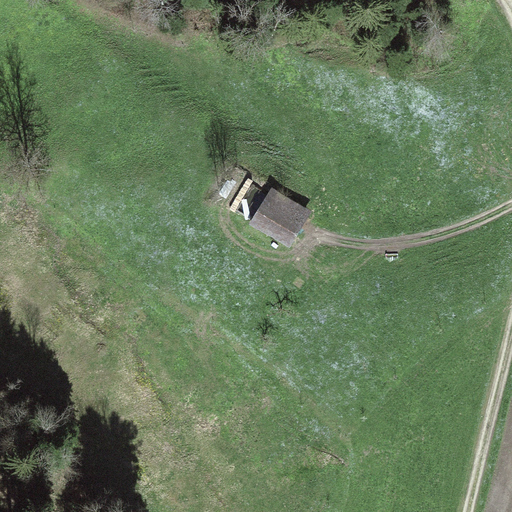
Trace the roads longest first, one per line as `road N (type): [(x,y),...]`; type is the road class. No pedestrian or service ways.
road 1 (track): [(307,232),(388,245),(511,205)]
road 2 (track): [(511,321),(467,511)]
